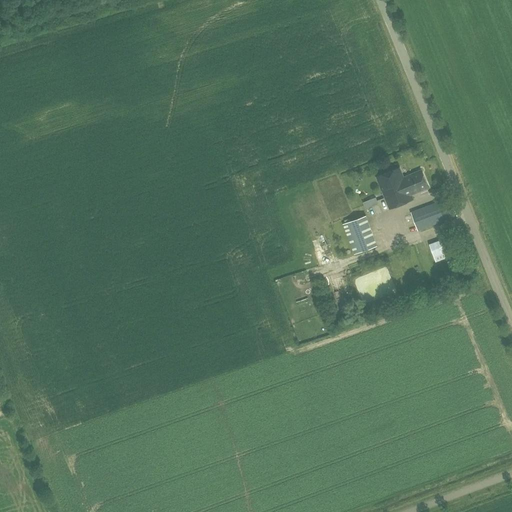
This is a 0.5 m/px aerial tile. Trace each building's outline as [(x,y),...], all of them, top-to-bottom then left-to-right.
[(421,170),(404,177),(400,167),(376,177),(390,210),(413,200),(411,195),(429,188),(421,170)] [(412,213),(419,230),(456,216),(449,199),(412,213)] [(368,218),(367,215),(343,224),(353,254),(378,246),(368,218)] [(321,235),(315,237),(322,258),(329,255),(321,235)] [(430,245),(437,263),(457,256),(449,237),(430,245)] [(314,253),(304,256),(307,265),(317,261),(314,253)]
